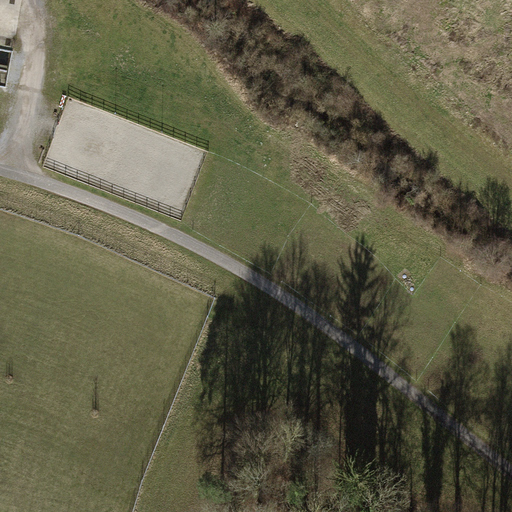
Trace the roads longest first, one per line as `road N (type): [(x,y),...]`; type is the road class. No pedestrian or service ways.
road 1 (track): [(0,173),(120,214),(247,275),(511,472)]
road 2 (track): [(0,142),(19,100),(36,0)]
